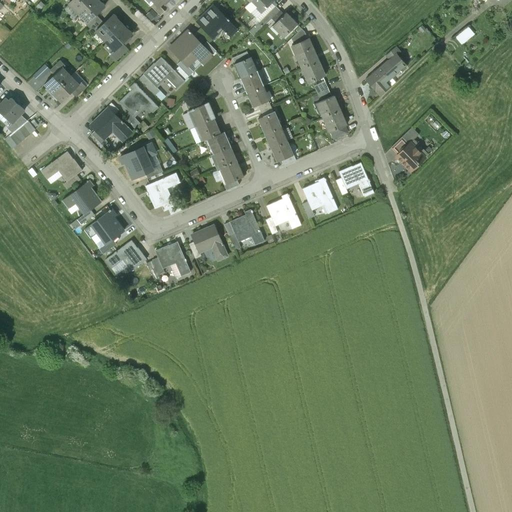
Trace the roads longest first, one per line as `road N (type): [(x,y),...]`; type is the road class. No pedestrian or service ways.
road 1 (track): [(472,511),(389,191)]
road 2 (residential): [(63,129),(142,220),(160,228),(266,185)]
road 3 (residential): [(370,137),(332,41),(301,0)]
road 4 (residential): [(63,129),(154,41)]
